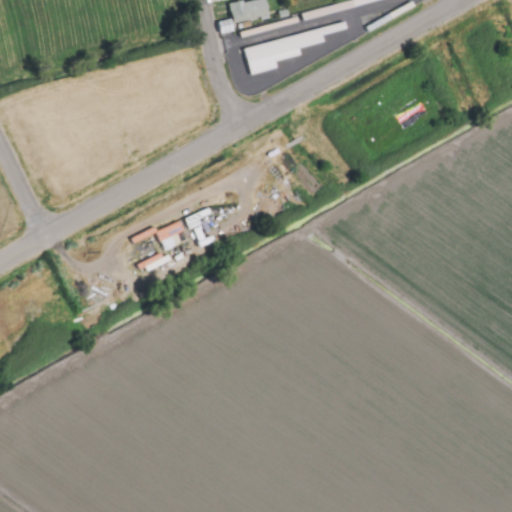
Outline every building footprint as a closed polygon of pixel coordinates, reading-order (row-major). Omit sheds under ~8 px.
[(231,5),(236,32),(273,23),(267,0),(262,0),(246,4),(246,2),(231,5)] [(304,15),(362,0),(394,0),(305,23),(304,15)] [(366,29),(370,35),(418,8),(415,3),(366,29)] [(241,33),(299,18),(301,25),(243,41),(241,33)] [(245,50),(252,80),(281,72),(279,65),(304,58),(302,52),(328,46),(326,39),(350,33),(346,24),(245,50)]
